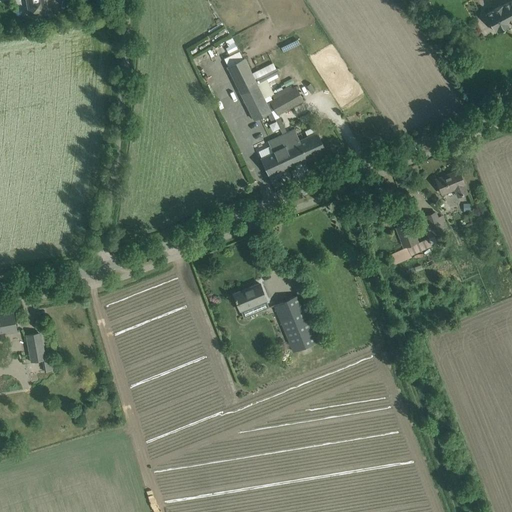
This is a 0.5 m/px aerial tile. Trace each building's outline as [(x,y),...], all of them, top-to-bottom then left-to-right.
[(25,0),(29,17),(48,13),(46,0),(25,0)] [(511,0),(502,5),(493,10),(486,14),(495,31),(497,30),(498,32),(509,26),(508,24),(511,21),(511,0)] [(243,57),(226,66),(228,70),(253,120),(267,114),(271,112),(253,76),(245,61),(243,57)] [(274,65),(253,76),(271,112),(275,119),(279,116),(278,115),(303,101),(296,86),(292,88),(290,85),(274,94),(266,79),(279,73),(274,65)] [(270,145),(258,151),(261,158),(265,167),(269,176),(294,164),(325,150),(321,141),(317,132),(307,136),(299,140),(294,129),(287,132),(279,116),(275,119),(282,134),(282,135),(268,141),(270,145)] [(278,126),(269,130),(272,136),(281,132),(278,126)] [(450,174),(449,174),(436,179),(442,193),(454,188),(457,196),(467,193),(463,185),(464,184),(462,179),(458,170),(458,171),(450,174)] [(417,243),(409,223),(396,228),(404,249),(390,255),(394,264),(411,256),(410,253),(432,244),(429,237),(443,232),(435,212),(421,218),(428,238),(417,243)] [(246,289),(233,294),(233,295),(234,294),(235,297),(234,298),(235,300),(240,310),(243,318),(269,308),(265,299),(259,283),(259,284),(259,285),(247,290),(246,289)] [(298,295),(274,305),(293,351),(317,341),(298,295)] [(0,334),(17,331),(15,322),(13,312),(0,314),(0,334)] [(46,361),(40,332),(26,334),(31,362),(42,360),(44,371),(53,370),(51,360),(46,361)]
